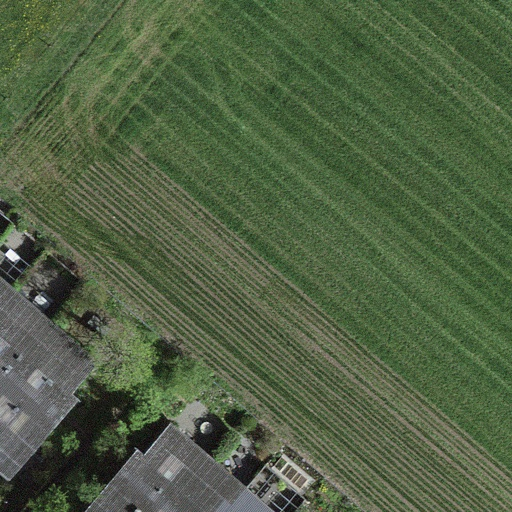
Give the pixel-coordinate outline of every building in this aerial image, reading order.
[(0,295),(10,283),(0,274),(0,295)] [(0,380),(52,319),(10,283),(0,295),(0,380)] [(98,359),(52,319),(0,380),(0,446),(13,458),(98,359)] [(97,511),(164,511),(212,456),(172,423),(97,511)] [(164,511),(223,511),(246,485),(212,456),(164,511)] [(276,511),(246,485),(223,511),(276,511)]
